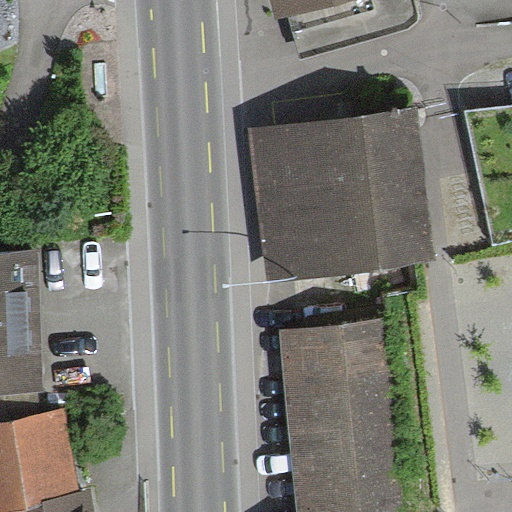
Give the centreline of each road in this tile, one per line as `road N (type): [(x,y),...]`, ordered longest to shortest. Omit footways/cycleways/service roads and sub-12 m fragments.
road 1 (primary): [(181,97),(201,511)]
road 2 (residential): [(511,37),(356,57),(263,87),(181,97)]
road 3 (residential): [(42,0),(16,114),(0,137)]
